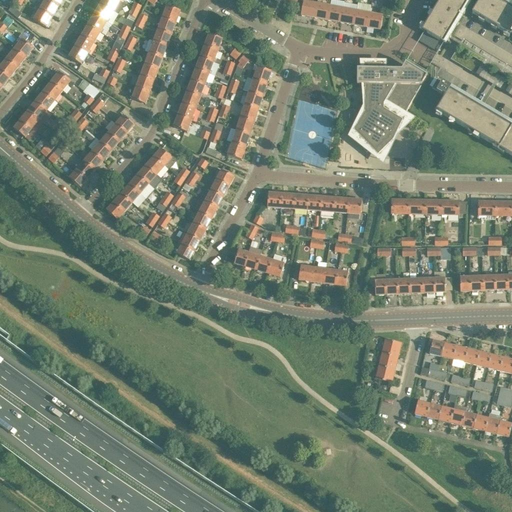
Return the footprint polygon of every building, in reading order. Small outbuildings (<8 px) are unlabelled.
[(59,7),(47,0),(45,0),(40,10),(52,17),(59,7)] [(113,12),(119,1),(117,0),(103,0),(100,5),(113,12)] [(438,53),(469,0),(443,0),(440,0),(433,13),(435,14),(432,19),(430,18),(425,25),(427,27),(419,41),(438,53)] [(511,9),(496,0),(480,0),(472,14),(510,37),(511,34),(511,9)] [(314,19),(317,5),(304,2),(301,17),(314,19)] [(134,3),(131,9),(139,13),(141,7),(134,3)] [(107,23),(113,12),(100,5),(94,15),(107,23)] [(327,21),(330,7),(317,5),(314,19),(327,21)] [(18,19),(22,15),(12,6),(8,12),(18,19)] [(162,19),(176,24),(180,12),(167,7),(162,19)] [(340,24),(343,9),(330,7),(327,21),(340,24)] [(139,13),(131,9),(128,15),(136,19),(139,13)] [(353,26),(356,12),(343,9),(340,24),(353,26)] [(52,17),(40,10),(33,21),(46,28),(52,17)] [(366,29),(369,14),(356,12),(353,26),(366,29)] [(380,31),(383,17),(369,14),(366,29),(380,31)] [(88,26),(100,33),(107,23),(94,15),(88,26)] [(140,15),(137,21),(145,24),(148,18),(140,15)] [(176,24),(162,19),(158,30),(172,35),(176,24)] [(145,24),(137,21),(135,27),(142,30),(145,24)] [(81,36),(94,44),(100,33),(88,26),(81,36)] [(121,32),(128,35),(131,29),(123,26),(121,32)] [(172,35),(158,30),(153,42),(167,47),(172,35)] [(128,35),(121,32),(118,37),(115,43),(123,46),(128,35)] [(204,47),(218,52),(222,40),(209,35),(204,47)] [(75,47),(87,55),(94,44),(81,36),(75,47)] [(129,37),(127,43),(134,47),(137,41),(129,37)] [(14,50),(26,59),(33,49),(22,40),(14,50)] [(153,42),(149,53),(163,59),(167,47),(153,42)] [(123,46),(115,43),(112,48),(110,54),(117,58),(123,46)] [(134,47),(127,43),(124,49),(131,52),(134,47)] [(81,66),(87,55),(75,47),(68,58),(81,66)] [(204,47),(200,58),(213,64),(218,52),(204,47)] [(511,79),(511,69),(475,47),(470,55),(511,79)] [(14,50),(6,60),(18,69),(26,59),(14,50)] [(241,54),(235,50),(230,56),(236,61),(241,54)] [(149,53),(145,65),(158,70),(163,59),(149,53)] [(117,58),(110,54),(107,60),(114,64),(117,58)] [(249,61),(247,59),(243,56),(238,63),(239,64),(237,67),(241,71),(249,61)] [(200,58),(195,70),(209,75),(213,64),(200,58)] [(116,65),(123,69),(126,63),(119,59),(116,65)] [(6,60),(0,67),(0,70),(10,79),(18,69),(6,60)] [(227,62),(225,68),(233,71),(235,65),(227,62)] [(357,70),(357,85),(365,86),(364,113),(352,133),(366,154),(371,149),(378,157),(393,142),(403,121),(402,120),(427,77),(406,64),(402,71),(384,70),(384,65),(365,65),(365,70),(357,70)] [(123,69),(116,65),(113,71),(120,75),(123,69)] [(158,70),(145,65),(140,77),(154,82),(158,70)] [(99,68),(92,80),(103,85),(110,73),(99,68)] [(233,71),(225,68),(223,74),(230,77),(233,71)] [(253,81),(267,85),(271,72),(257,68),(255,73),(252,72),(249,80),(253,81)] [(10,79),(0,70),(0,86),(2,88),(10,79)] [(195,70),(191,81),(205,87),(209,75),(195,70)] [(53,81),(64,90),(70,82),(59,73),(53,81)] [(117,81),(110,77),(107,84),(114,88),(117,81)] [(140,77),(136,88),(150,94),(154,82),(140,77)] [(232,80),(229,86),(237,89),(239,83),(232,80)] [(511,127),(487,113),(449,90),(451,88),(447,86),(448,86),(443,83),(442,83),(437,80),(432,88),(437,91),(436,93),(442,96),(443,95),(446,97),(438,110),(444,113),(442,115),(450,120),(451,118),(456,120),(455,123),(469,131),(470,129),(481,135),(479,137),(494,146),(495,144),(505,150),(504,152),(511,156),(511,127)] [(53,81),(45,91),(56,100),(64,90),(53,81)] [(205,87),(191,81),(186,93),(200,98),(205,87)] [(253,81),(249,93),(262,98),(267,85),(253,81)] [(82,92),(94,97),(97,88),(85,84),(82,92)] [(219,85),(216,91),(224,94),(226,88),(219,85)] [(237,89),(229,86),(227,93),(235,95),(237,89)] [(150,94),(136,88),(131,100),(145,105),(150,94)] [(45,91),(37,100),(49,109),(56,100),(45,91)] [(224,94),(216,91),(214,98),(222,100),(224,94)] [(186,93),(182,105),(196,110),(200,98),(186,93)] [(262,98),(249,93),(244,106),(258,110),(262,98)] [(83,101),(89,107),(94,101),(88,95),(83,101)] [(98,99),(94,105),(100,110),(104,105),(98,99)] [(49,109),(37,100),(29,110),(41,119),(49,109)] [(100,110),(94,105),(90,110),(96,115),(100,110)] [(196,110),(182,105),(178,116),(191,121),(196,110)] [(220,111),(228,114),(230,108),(223,105),(222,106),(220,111)] [(258,110),(244,106),(240,118),(254,123),(258,110)] [(208,115),(216,117),(218,111),(210,108),(208,115)] [(41,119),(29,110),(22,120),(33,129),(41,119)] [(76,110),(71,115),(78,121),(82,115),(76,110)] [(228,114),(220,111),(218,118),(226,120),(228,114)] [(78,121),(71,115),(67,120),(73,125),(78,121)] [(216,117),(208,115),(206,121),(213,124),(216,117)] [(123,116),(117,124),(128,133),(134,126),(123,116)] [(191,121),(178,116),(173,128),(187,133),(191,121)] [(254,123),(240,118),(240,119),(235,117),(230,129),(236,131),(250,136),(254,123)] [(82,119),(78,124),(84,129),(89,124),(82,119)] [(33,129),(22,120),(14,130),(25,139),(33,129)] [(78,124),(74,129),(80,134),(84,129),(78,124)] [(128,133),(117,124),(108,133),(120,143),(128,133)] [(56,134),(62,139),(66,134),(60,129),(56,134)] [(214,130),(211,137),(219,139),(221,133),(214,130)] [(199,138),(207,141),(210,134),(202,131),(199,138)] [(250,136),(236,131),(232,144),(246,148),(250,136)] [(108,133),(100,143),(111,152),(120,143),(108,133)] [(62,139),(56,134),(51,139),(58,144),(62,139)] [(219,139),(211,137),(209,143),(217,145),(219,139)] [(66,138),(62,143),(68,148),(73,143),(66,138)] [(68,148),(62,143),(58,148),(64,153),(68,148)] [(111,152),(100,143),(92,152),(103,162),(111,152)] [(246,148),(232,144),(227,156),(241,161),(246,148)] [(41,153),(46,158),(51,152),(46,147),(41,153)] [(216,158),(218,153),(208,148),(205,154),(216,158)] [(176,163),(161,149),(154,157),(165,167),(169,171),(176,163)] [(103,162),(92,152),(84,162),(95,171),(103,162)] [(48,160),(54,165),(59,159),(53,154),(48,160)] [(165,167),(154,157),(146,166),(157,176),(165,167)] [(202,159),(197,166),(204,171),(208,164),(202,159)] [(95,171),(84,162),(76,171),(87,181),(95,171)] [(146,166),(138,176),(149,185),(157,176),(146,166)] [(183,168),(177,177),(184,182),(190,173),(183,168)] [(87,181),(76,171),(69,179),(80,188),(87,181)] [(221,171),(215,182),(228,188),(234,178),(221,171)] [(193,173),(189,178),(196,183),(199,177),(193,173)] [(138,176),(129,185),(140,195),(149,185),(138,176)] [(184,182),(177,177),(173,183),(180,187),(184,182)] [(196,183),(189,178),(185,184),(192,188),(196,183)] [(215,182),(210,192),(223,199),(228,188),(215,182)] [(140,195),(129,185),(121,194),(132,204),(140,195)] [(163,198),(170,203),(173,197),(167,192),(163,198)] [(210,192),(204,202),(217,209),(223,199),(210,192)] [(132,204),(121,194),(113,204),(124,213),(132,204)] [(179,194),(175,199),(181,204),(185,198),(179,194)] [(281,209),(282,195),(268,194),(267,208),(265,227),(272,227),(274,209),(281,209)] [(295,196),(282,195),(281,209),(294,210),(295,196)] [(295,196),(294,210),(307,211),(308,197),(295,196)] [(322,198),(308,197),(307,211),(320,212),(322,198)] [(170,203),(163,198),(159,204),(160,204),(156,209),(162,213),(166,208),(170,203)] [(322,198),(320,212),(334,214),(335,199),(322,198)] [(181,204),(175,199),(171,205),(178,209),(181,204)] [(348,200),(335,199),(334,214),(347,215),(348,200)] [(348,200),(347,215),(348,215),(347,219),(360,220),(361,216),(362,201),(348,200)] [(204,202),(199,213),(212,220),(217,209),(204,202)] [(408,215),(409,202),(392,202),(391,215),(408,215)] [(409,202),(408,215),(425,216),(425,202),(409,202)] [(442,203),(425,202),(425,216),(441,216),(442,203)] [(459,203),(442,203),(441,216),(458,216),(459,203)] [(495,217),(495,204),(479,203),(478,217),(495,217)] [(124,213),(113,204),(106,211),(117,221),(124,213)] [(511,204),(495,204),(495,217),(511,217),(511,206),(511,204)] [(153,213),(149,219),(156,223),(159,218),(153,213)] [(199,213),(193,223),(206,230),(212,220),(199,213)] [(161,220),(168,224),(171,219),(165,214),(161,220)] [(256,216),(253,223),(260,227),(263,220),(256,216)] [(156,223),(149,219),(145,224),(152,229),(156,223)] [(168,224),(161,220),(157,225),(164,230),(168,224)] [(206,230),(193,223),(188,234),(201,241),(206,230)] [(262,231),(251,226),(245,237),(252,241),(256,235),(259,237),(262,231)] [(144,227),(140,234),(147,238),(150,231),(144,227)] [(149,239),(156,243),(160,236),(153,233),(149,239)] [(201,241),(188,234),(182,244),(195,251),(201,241)] [(345,236),(344,244),(350,245),(352,237),(345,236)] [(363,240),(353,238),(351,245),(362,247),(363,240)] [(195,251),(182,244),(177,255),(189,262),(195,251)] [(390,250),(390,249),(384,249),(384,257),(396,257),(396,250),(390,250)] [(415,249),(408,249),(409,257),(415,257),(421,257),(421,250),(415,250),(415,249)] [(246,268),(250,254),(238,251),(234,265),(246,268)] [(250,254),(246,268),(257,272),(261,258),(250,254)] [(273,261),(261,258),(257,272),(268,275),(273,261)] [(284,265),(273,261),(268,275),(280,279),(284,265)] [(310,283),(312,268),(300,267),(298,281),(310,283)] [(324,270),(312,268),(310,283),(322,284),(324,270)] [(324,270),(322,284),(334,286),(336,272),(324,270)] [(336,272),(334,286),(346,288),(348,273),(336,272)] [(375,273),(370,273),(367,288),(375,288),(375,282),(376,282),(375,276),(375,273)] [(483,277),(472,278),(472,292),(484,292),(483,277)] [(495,277),(483,277),(484,292),(495,291),(495,277)] [(507,291),(506,277),(495,277),(495,291),(507,291)] [(472,292),(472,278),(460,278),(460,293),(472,292)] [(433,280),(433,294),(445,293),(445,279),(433,280)] [(422,294),(421,280),(410,281),(410,295),(422,294)] [(433,280),(421,280),(422,294),(433,294),(433,280)] [(387,296),(387,281),(375,282),(375,296),(387,296)] [(398,281),(387,281),(387,296),(399,295),(398,281)] [(410,281),(398,281),(399,295),(410,295),(410,281)] [(381,353),(398,357),(401,344),(385,340),(381,353)] [(441,358),(444,344),(433,341),(429,355),(441,358)] [(444,344),(441,358),(453,361),(456,347),(444,344)] [(468,350),(456,347),(453,361),(465,363),(468,350)] [(480,353),(468,350),(465,363),(476,366),(480,353)] [(381,353),(378,366),(395,370),(398,357),(381,353)] [(480,353),(476,366),(488,369),(491,356),(480,353)] [(503,359),(491,356),(488,369),(500,372),(503,359)] [(511,360),(503,359),(500,372),(511,375),(511,372),(511,360)] [(395,370),(378,366),(375,380),(391,384),(395,370)] [(436,379),(438,372),(429,370),(427,377),(436,379)] [(447,374),(438,372),(436,379),(445,382),(447,374)] [(459,385),(461,378),(452,376),(450,383),(459,385)] [(461,378),(459,385),(468,387),(470,380),(461,378)] [(433,391),(435,383),(426,381),(425,389),(433,391)] [(483,391),(484,384),(476,381),(474,389),(483,391)] [(442,393),(444,386),(435,383),(433,391),(442,393)] [(493,386),(484,384),(483,391),(492,393),(493,386)] [(457,396),(458,389),(450,387),(448,394),(457,396)] [(500,388),(498,397),(506,398),(508,390),(500,388)] [(467,391),(458,389),(457,396),(465,399),(467,391)] [(480,402),(482,395),(473,393),(471,400),(480,402)] [(491,397),(482,395),(480,402),(489,404),(491,397)] [(506,398),(498,397),(496,406),(503,407),(506,398)] [(511,403),(511,399),(506,398),(503,407),(511,409),(511,403)] [(427,418),(430,405),(418,402),(415,415),(427,418)] [(441,408),(430,405),(427,418),(438,421),(441,408)] [(453,411),(441,408),(438,421),(450,424),(453,411)] [(453,411),(450,424),(462,427),(465,414),(453,411)] [(476,417),(465,414),(462,427),(473,430),(476,417)] [(497,435),(500,422),(501,417),(489,415),(488,419),(485,433),(497,435)] [(476,417),(473,430),(485,433),(488,419),(476,417)] [(511,425),(500,422),(497,435),(509,438),(511,425)]
